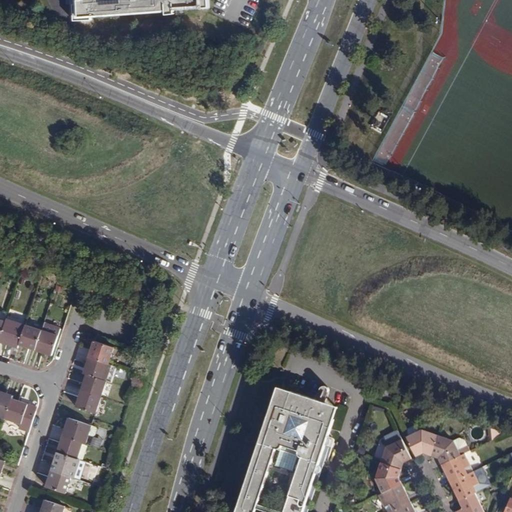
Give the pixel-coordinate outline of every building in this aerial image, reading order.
[(84,0),(85,0),(79,0),(78,0),(79,5),(75,6),(76,21),(93,20),(93,16),(138,13),(139,11),(167,9),(167,15),(176,14),(175,10),(180,10),(180,6),(210,4),(209,0),(84,0)] [(9,324),(2,344),(14,348),(15,345),(21,347),(23,343),(23,342),(27,330),(18,327),(19,323),(10,320),(9,324)] [(9,324),(0,321),(0,343),(2,344),(9,324)] [(48,325),(45,332),(38,353),(49,356),(50,352),(55,354),(64,330),(48,325)] [(38,353),(45,332),(28,326),(27,330),(23,342),(23,343),(28,345),(26,349),(38,353)] [(93,343),(89,355),(110,362),(115,346),(98,340),(97,344),(93,343)] [(118,365),(110,362),(89,355),(85,368),(89,369),(87,373),(92,375),(107,380),(112,381),(118,365)] [(107,380),(92,375),(91,380),(86,378),(82,389),(101,396),(107,380)] [(277,400),(274,398),(235,511),(254,511),(256,507),(258,502),(276,447),(280,448),(297,454),(302,455),(284,510),(283,511),(302,511),(327,440),(334,419),(330,417),(331,413),(329,408),(329,407),(324,405),(328,391),(328,386),(326,384),(323,384),(320,385),(316,399),(290,390),(289,394),(283,392),(281,393),(280,395),(280,399),(277,400)] [(101,396),(82,389),(79,400),(83,401),(82,407),(96,412),(101,396)] [(0,418),(5,420),(12,399),(13,396),(2,393),(1,396),(0,395),(0,418)] [(12,399),(5,420),(22,426),(21,429),(31,432),(38,412),(36,411),(37,408),(29,405),(27,408),(22,407),(24,403),(12,399)] [(63,435),(83,442),(86,443),(89,434),(86,433),(89,424),(73,419),(71,426),(67,425),(63,435)] [(86,433),(89,434),(93,436),(96,434),(97,430),(96,426),(89,424),(86,433)] [(511,434),(486,427),(492,444),(511,434)] [(431,454),(438,435),(423,429),(407,436),(416,456),(425,452),(431,454)] [(388,444),(401,438),(398,431),(385,437),(388,444)] [(83,442),(63,435),(59,447),(63,448),(62,453),(77,458),(78,457),(82,443),(83,442)] [(442,464),(462,455),(460,450),(455,441),(438,435),(431,454),(439,456),(442,464)] [(101,447),(102,438),(93,437),(92,445),(101,447)] [(381,462),(402,469),(404,462),(412,458),(403,439),(387,446),(381,462)] [(88,445),(82,443),(78,457),(84,459),(88,445)] [(460,450),(462,455),(466,453),(470,451),(471,451),(468,445),(460,450)] [(295,461),(297,454),(280,448),(277,456),(295,461)] [(52,470),(71,476),(75,477),(78,469),(74,467),(77,458),(62,453),(59,459),(56,458),(52,470)] [(442,464),(451,482),(468,474),(464,467),(471,464),(466,453),(462,455),(442,464)] [(383,493),(403,483),(399,476),(402,469),(381,462),(376,478),(383,493)] [(484,467),(475,471),(480,482),(473,486),(476,492),(493,484),(484,467)] [(66,492),(71,476),(52,470),(48,480),(52,481),(50,487),(66,492)] [(460,500),(475,493),(476,492),(473,486),(480,482),(475,471),(468,474),(451,482),(460,500)] [(411,501),(403,483),(383,493),(379,495),(385,506),(391,503),(395,510),(411,501)] [(484,511),(475,493),(460,500),(463,506),(461,510),(456,511),(455,511),(484,511)] [(416,511),(411,501),(395,510),(389,511),(416,511)] [(44,505),(41,511),(64,511),(66,507),(50,502),(48,507),(44,505)] [(283,511),(284,510),(258,502),(256,507),(264,509),(271,511),(283,511)]
